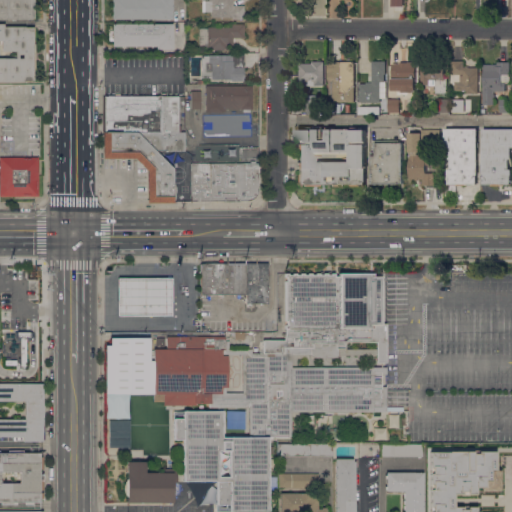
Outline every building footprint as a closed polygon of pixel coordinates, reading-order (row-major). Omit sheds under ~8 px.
[(0,19),(0,0),(33,0),(33,18),(31,18),(31,19),(0,19)] [(112,0),(172,0),(172,19),(112,19),(112,0)] [(232,0),(232,5),(244,5),(244,19),(231,19),(231,17),(211,17),(211,12),(201,12),(202,0),(232,0)] [(0,23),(4,23),(4,27),(24,26),(24,27),(33,27),(33,44),(34,44),(34,52),(35,52),(35,60),(34,60),(34,69),(33,69),(33,81),(23,81),(23,82),(0,82),(0,23)] [(173,49),(156,49),(156,46),(112,46),(112,24),(172,23),(173,49)] [(244,37),(234,38),(234,41),(232,41),(232,46),(227,46),(227,50),(213,50),(214,51),(210,51),(210,50),(207,50),(207,48),(199,48),(199,28),(207,28),(207,27),(231,27),(231,24),(244,24),(244,37)] [(208,55),(244,55),(244,81),(231,81),(231,79),(211,79),(211,78),(201,78),(201,55),(208,55)] [(324,85),(315,85),(312,85),(312,80),(307,80),(307,85),(299,85),(299,81),(296,81),(296,76),(299,76),(299,63),(312,63),(312,61),(324,61),(324,85)] [(334,102),(334,80),(328,80),(328,61),(355,61),(355,102),(334,102)] [(359,102),(359,83),(366,83),(366,82),(372,82),(372,61),(386,61),(386,74),(385,74),(385,81),(386,81),(386,98),(381,98),(381,102),(359,102)] [(467,93),(467,91),(455,91),(455,83),(451,83),(451,74),(451,61),(464,61),(464,67),(465,67),(465,66),(468,66),(468,67),(478,67),(478,93),(467,93)] [(392,91),(393,76),(388,76),(388,65),(393,65),(393,63),(406,63),(406,62),(416,62),(416,92),(402,92),(402,91),(392,91)] [(436,93),(436,85),(430,85),(430,84),(421,84),(421,62),(445,62),(445,73),(447,73),(447,93),(436,93)] [(509,74),(510,74),(510,83),(505,83),(505,91),(494,91),(494,94),(495,94),(495,97),(494,97),(494,104),(483,104),(483,90),(484,64),(497,64),(497,62),(509,62),(509,74)] [(252,85),(252,109),(225,109),(225,112),(205,112),(205,85),(252,85)] [(191,109),(191,91),(200,91),(200,109),(191,109)] [(104,98),(104,96),(107,96),(107,94),(113,94),(113,95),(114,95),(114,94),(120,94),(120,96),(178,95),(178,125),(181,125),(181,132),(184,132),(184,151),(155,151),(136,132),(105,132),(104,98)] [(307,95),(319,95),(319,97),(321,97),(321,114),(307,114),(307,95)] [(449,99),(449,112),(437,112),(437,98),(449,99)] [(469,99),(451,98),(451,111),(469,112),(469,99)] [(400,108),(401,108),(401,110),(400,110),(400,112),(388,112),(388,99),(399,99),(400,108)] [(511,99),(511,112),(500,112),(500,99),(511,99)] [(366,181),(366,184),(362,184),(362,186),(353,186),(353,184),(339,184),(339,186),(331,186),(331,184),(318,184),(318,186),(303,186),(303,185),(299,185),(299,168),(298,168),(298,144),(299,144),(299,141),(298,141),(298,130),(303,130),(303,127),(313,127),(313,129),(316,129),(316,127),(323,127),(323,129),(327,129),(327,128),(335,127),(335,129),(352,129),(352,127),(362,127),(362,129),(367,129),(367,181),(366,181)] [(409,179),(409,154),(412,154),(412,152),(409,152),(409,133),(421,133),(421,129),(441,129),(441,142),(425,142),(425,148),(422,148),(422,152),(419,152),(419,156),(431,156),(431,164),(436,164),(436,173),(435,173),(435,185),(423,185),(423,179),(420,179),(420,180),(416,180),(416,179),(409,179)] [(478,175),(477,175),(477,184),(469,184),(469,185),(457,185),(457,184),(450,184),(450,174),(449,174),(449,169),(451,169),(451,159),(449,159),(449,147),(446,147),(446,129),(478,129),(478,175)] [(511,129),(511,159),(509,159),(509,169),(511,169),(511,184),(504,184),(504,185),(492,185),(492,184),(484,184),(484,175),(483,175),(483,129),(511,129)] [(173,169),(173,202),(147,202),(147,170),(135,158),(103,158),(103,132),(105,132),(136,132),(155,151),(173,169)] [(404,184),(372,183),(372,140),(399,140),(399,142),(404,143),(404,184)] [(0,157),(38,157),(38,196),(0,196),(0,157)] [(258,192),(257,194),(256,196),(254,198),(253,199),(249,200),(246,201),(190,201),(190,163),(198,163),(198,161),(204,161),(204,163),(250,163),(250,161),(255,161),(255,163),(258,163),(258,188),(258,192)] [(246,303),(246,295),(200,295),(200,264),(268,264),(268,303),(246,303)] [(166,348),(166,336),(225,336),(225,337),(228,337),(228,349),(252,349),(252,353),(263,353),(263,340),(284,340),(286,328),(284,328),(284,273),(288,273),(288,274),(292,274),(292,273),(296,273),(296,274),(300,274),(300,273),(304,273),(304,274),(308,274),(308,273),(311,273),(311,274),(315,274),(315,273),(319,273),(319,274),(323,274),(323,273),(327,273),(327,274),(331,274),(331,273),(334,273),(334,276),(339,276),(339,273),(374,273),(374,277),(381,277),(381,323),(386,323),(386,362),(384,362),(384,366),(381,366),(381,367),(386,367),(386,374),(381,374),(381,387),(386,387),(386,407),(403,407),(403,411),(291,412),(291,436),(287,436),(287,437),(272,437),(272,438),(268,438),(268,476),(277,476),(277,491),(268,491),(268,511),(226,511),(226,504),(216,504),(216,481),(213,481),(213,498),(194,498),(194,481),(183,481),(183,439),(173,439),(173,418),(183,418),(183,411),(217,410),(217,407),(209,407),(209,403),(197,403),(197,405),(163,405),(163,401),(153,401),(153,393),(105,393),(105,345),(110,345),(110,338),(149,338),(149,361),(153,361),(153,348),(166,348)] [(117,277),(171,277),(171,315),(117,315),(117,277)] [(241,340),(241,332),(251,332),(258,332),(258,334),(256,334),(256,337),(253,337),(253,334),(251,334),(251,340),(241,340)] [(165,337),(166,347),(156,348),(155,337),(165,337)] [(23,441),(23,436),(0,436),(0,382),(42,383),(42,429),(43,429),(43,439),(42,439),(42,441),(23,441)] [(129,420),(108,420),(107,447),(128,447),(129,420)] [(421,457),(380,457),(380,443),(421,444),(421,457)] [(277,444),(332,444),(333,455),(277,456),(277,444)] [(0,452),(8,452),(8,450),(23,450),(23,452),(40,452),(40,456),(42,456),(42,469),(40,469),(40,474),(42,474),(43,490),(40,490),(40,492),(42,492),(42,498),(40,498),(40,502),(33,502),(33,504),(24,504),(24,502),(16,502),(16,504),(1,504),(1,502),(0,502),(0,452)] [(430,511),(430,452),(495,451),(495,470),(499,470),(499,489),(476,490),(476,494),(453,494),(453,507),(475,507),(475,511),(479,511),(430,511)] [(353,458),(353,461),(355,461),(355,511),(335,511),(335,458),(353,458)] [(127,503),(127,497),(124,493),(124,490),(123,488),(124,485),(124,482),(126,480),(127,478),(127,461),(145,461),(145,472),(162,472),(162,469),(177,468),(177,482),(173,482),(173,503),(127,503)] [(423,472),(423,511),(403,511),(403,510),(402,510),(402,505),(403,505),(403,504),(402,504),(402,500),(403,500),(403,498),(402,498),(402,492),(403,492),(403,491),(386,491),(386,490),(384,490),(384,486),(386,486),(386,478),(384,478),(384,475),(386,475),(386,472),(423,472)] [(318,473),(318,487),(279,487),(279,473),(318,473)] [(317,492),(317,508),(321,508),(321,507),(325,507),(325,508),(326,508),(326,511),(280,511),(280,492),(317,492)]
